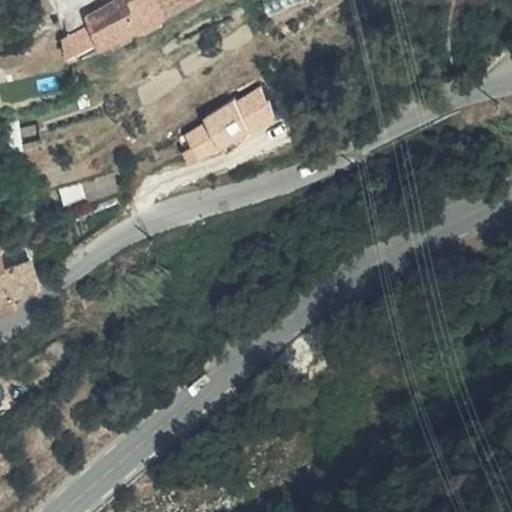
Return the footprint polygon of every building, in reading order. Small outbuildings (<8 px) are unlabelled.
[(167,0),(81,0),(72,4),(85,34),(122,18),(124,21),(146,11),(145,10),(167,0)] [(203,154),(280,111),(264,82),(187,124),(203,154)] [(33,261),(29,247),(1,253),(5,267),(33,261)] [(5,267),(4,269),(9,286),(12,292),(38,285),(33,261),(5,267)] [(3,272),(0,272),(0,288),(9,286),(4,269),(3,272)] [(0,288),(0,306),(15,302),(12,292),(9,286),(0,288)]
